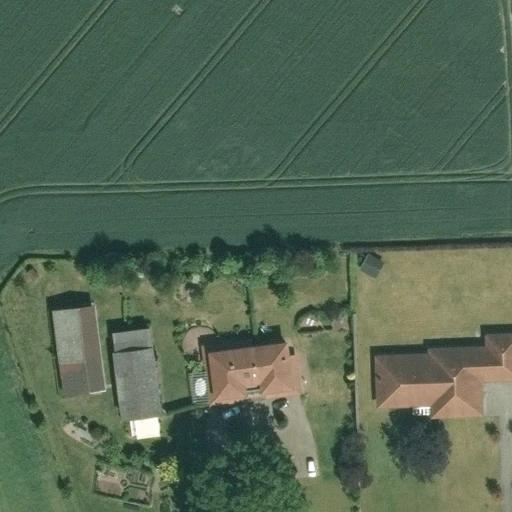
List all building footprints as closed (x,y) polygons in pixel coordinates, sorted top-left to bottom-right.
[(370,253),(363,267),(379,275),(386,261),(370,253)] [(102,301),(62,306),(74,391),(114,385),(102,301)] [(123,330),(126,348),(163,343),(160,324),(123,330)] [(435,349),(383,352),(386,404),(439,402),(439,415),(491,413),(489,375),(511,374),(511,329),(492,330),(493,342),(435,344),(435,349)] [(250,337),(209,342),(216,397),(257,391),(255,381),(271,378),(273,394),(308,390),(301,336),(250,343),(250,337)] [(163,343),(126,348),(135,414),(172,409),(163,343)]
